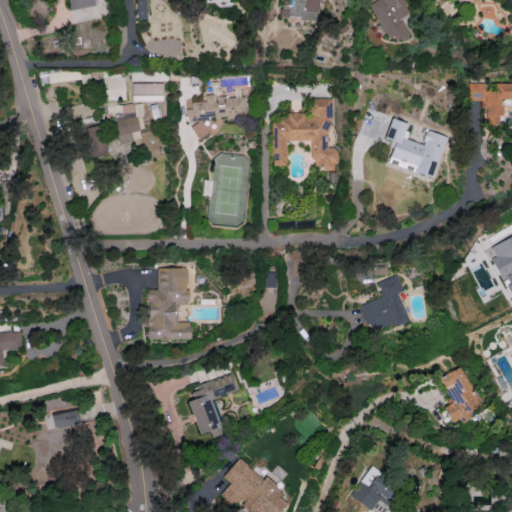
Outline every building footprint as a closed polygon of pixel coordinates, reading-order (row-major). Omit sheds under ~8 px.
[(68,0),(71,10),(93,5),(92,0),(68,0)] [(135,0),(136,19),(147,19),(146,0),(135,0)] [(279,17),(318,18),(318,0),(286,0),(286,4),(280,4),(279,17)] [(372,0),(367,3),(388,39),(395,35),(399,41),(409,35),(400,19),(410,13),(401,0),(372,0)] [(162,83),(131,83),(131,101),(162,101),(162,83)] [(511,83),(495,83),(495,90),(484,90),(484,83),(467,83),(466,100),(483,101),(482,126),(498,126),(498,115),(502,115),(502,103),(508,103),(508,99),(511,98),(511,83)] [(243,95),(204,97),(205,101),(187,102),(188,120),(244,117),(243,95)] [(329,98),(310,98),(310,114),(285,114),(285,119),(274,119),(274,165),(285,165),(285,141),(309,141),(309,163),(322,163),(322,171),(333,171),(333,163),(337,163),(337,147),(329,147),(329,98)] [(109,142),(130,141),(130,131),(142,131),(141,103),(114,105),(114,101),(107,101),(109,142)] [(445,136),(425,130),(421,144),(403,138),(408,123),(390,118),(382,144),(392,147),(388,160),(413,168),(412,171),(432,177),(445,136)] [(81,128),(89,159),(108,154),(100,123),(81,128)] [(511,235),(489,245),(494,257),(490,258),(499,278),(506,279),(506,286),(510,295),(511,293),(511,235)] [(146,289),(146,339),(189,339),(189,321),(176,321),(176,304),(186,304),(186,267),(157,267),(156,289),(146,289)] [(275,272),(265,272),(264,287),(275,287),(275,272)] [(397,293),(402,291),(396,274),(375,282),(381,297),(360,304),(370,332),(406,319),(397,293)] [(0,331),(0,366),(2,366),(1,350),(20,350),(20,331),(0,331)] [(466,413),(478,407),(460,366),(438,376),(450,403),(442,407),(450,423),(467,416),(466,413)] [(197,433),(219,427),(211,398),(236,391),(231,375),(190,387),(193,399),(188,400),(197,433)] [(51,414),(53,427),(79,423),(77,410),(51,414)] [(222,476),(230,483),(222,491),(245,511),(276,511),(279,509),(287,500),(239,457),(222,476)] [(375,511),(383,511),(395,497),(375,482),(381,473),(370,465),(350,493),(375,511)]
